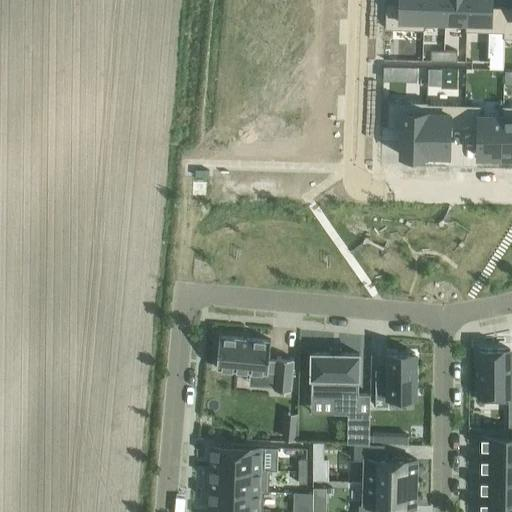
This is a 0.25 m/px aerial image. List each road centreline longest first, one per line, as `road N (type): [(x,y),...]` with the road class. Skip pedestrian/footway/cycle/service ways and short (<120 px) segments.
road 1 (residential): [(164,511),(190,298),(443,315)]
road 2 (residential): [(443,315),(441,511)]
road 3 (residential): [(351,187),(357,0)]
road 4 (track): [(351,187),(511,190)]
road 5 (track): [(190,298),(191,165)]
